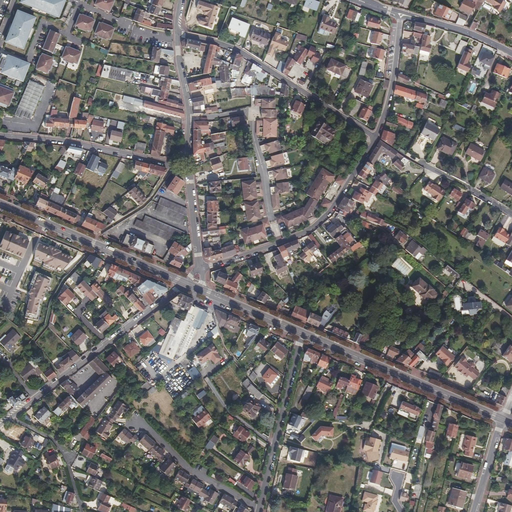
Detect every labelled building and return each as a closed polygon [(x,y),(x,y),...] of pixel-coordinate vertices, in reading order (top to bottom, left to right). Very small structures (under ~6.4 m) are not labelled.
[(22,0),(20,7),(61,19),(66,0),(22,0)] [(97,0),(94,7),(110,14),(116,1),(114,0),(97,0)] [(161,0),(152,0),(151,4),(152,5),(161,9),(164,1),(161,0)] [(319,2),(313,0),(305,0),(304,6),(316,11),(319,2)] [(470,12),(474,3),(468,0),(463,0),(460,8),(470,12)] [(475,8),(479,10),(481,6),(482,3),(476,0),(468,0),(474,3),(477,4),(475,8)] [(212,30),(218,8),(198,2),(195,10),(203,12),(201,18),(198,18),(196,26),(212,30)] [(452,9),(439,3),(435,12),(448,19),(452,9)] [(482,3),(481,6),(498,15),(501,9),(497,8),(495,9),(483,3),(482,3)] [(161,9),(152,5),(148,14),(150,15),(153,15),(157,17),(161,9)] [(150,15),(148,14),(145,12),(137,9),(135,14),(143,17),(148,18),(150,15)] [(5,45),(24,52),(36,17),(17,10),(5,45)] [(356,25),(360,13),(357,12),(357,13),(349,10),(347,18),(354,20),(353,24),(356,25)] [(143,17),(135,14),(132,20),(140,23),(143,17)] [(91,34),(96,21),(79,15),(74,28),(91,34)] [(371,15),(368,24),(380,28),(383,20),(375,18),(375,16),(371,15)] [(323,16),(318,28),(334,33),(337,24),(328,21),(329,18),(323,16)] [(249,25),(232,19),(229,28),(240,32),(239,35),(244,37),(249,25)] [(426,25),(415,22),(413,30),(424,32),(426,25)] [(94,36),(110,43),(116,30),(99,23),(94,36)] [(266,45),(270,35),(254,29),(250,38),(266,45)] [(54,54),(60,34),(49,31),(43,51),(54,54)] [(274,37),(273,36),(266,54),(271,56),(274,47),(284,51),(288,42),(279,39),(280,34),(275,32),(274,37)] [(423,35),(414,32),(413,36),(419,38),(418,42),(420,42),(419,44),(421,45),(423,35)] [(431,37),(424,35),(423,35),(421,45),(420,54),(428,56),(431,45),(429,45),(431,37)] [(198,51),(201,42),(184,38),(181,41),(181,47),(184,48),(198,51)] [(404,44),(402,52),(418,55),(419,47),(414,46),(415,41),(411,40),(410,45),(404,44)] [(220,47),(210,45),(203,74),(210,73),(211,64),(212,58),(216,59),(217,52),(219,52),(220,47)] [(293,59),(295,61),(300,64),(309,50),(300,45),(297,48),(299,50),(293,59)] [(456,52),(462,55),(466,48),(459,45),(456,52)] [(66,47),(61,61),(78,66),(82,53),(66,47)] [(165,54),(173,56),(173,51),(160,49),(153,48),(152,48),(150,61),(158,63),(160,51),(161,51),(165,54)] [(383,55),(384,50),(379,49),(375,48),(372,57),(380,59),(382,55),(383,55)] [(481,58),(472,52),(467,60),(477,66),(481,58)] [(242,56),(236,53),(232,64),(238,67),(242,56)] [(0,72),(1,73),(0,76),(24,84),(31,64),(1,54),(0,55),(0,72)] [(41,54),(35,71),(49,76),(55,59),(41,54)] [(282,73),(286,76),(295,61),(293,59),(289,56),(282,73)] [(228,63),(216,59),(212,58),(211,64),(219,65),(221,81),(215,81),(215,78),(210,78),(211,83),(215,83),(216,87),(221,87),(221,83),(229,83),(228,66),(228,63)] [(345,65),(331,58),(329,63),(327,63),(325,66),(326,68),(340,75),(345,65)] [(253,64),(250,62),(245,73),(250,75),(256,75),(255,70),(250,70),(251,68),(253,64)] [(510,69),(497,63),(493,72),(507,79),(510,69)] [(261,70),(253,64),(251,68),(250,70),(255,70),(259,73),(261,70)] [(128,71),(104,65),(101,77),(124,82),(126,73),(128,73),(128,71)] [(161,78),(167,79),(169,68),(160,66),(158,77),(161,78)] [(398,73),(397,80),(406,84),(409,78),(406,76),(398,73)] [(161,91),(168,93),(170,84),(179,86),(179,81),(167,79),(161,78),(160,80),(163,81),(161,91)] [(210,78),(197,81),(198,85),(199,89),(202,88),(202,86),(212,85),(211,83),(210,78)] [(17,108),(32,115),(44,87),(30,80),(17,108)] [(373,86),(361,80),(355,91),(367,97),(373,86)] [(188,83),(190,92),(195,90),(194,87),(196,86),(196,85),(198,85),(197,81),(188,83)] [(471,82),(468,92),(474,94),(477,84),(471,82)] [(217,91),(216,87),(215,83),(211,83),(212,85),(202,86),(202,88),(203,90),(204,94),(214,93),(214,92),(217,91)] [(289,87),(283,83),(282,88),(280,96),(288,96),(289,87)] [(396,85),(394,94),(404,96),(407,89),(396,85)] [(0,104),(10,108),(15,92),(0,86),(0,104)] [(158,103),(183,110),(183,105),(177,104),(178,102),(171,101),(171,102),(166,101),(168,93),(161,91),(141,86),(140,92),(151,94),(151,95),(156,96),(155,102),(158,103)] [(261,95),(270,96),(269,95),(270,91),(270,88),(267,87),(267,89),(260,90),(261,95)] [(407,89),(404,96),(415,100),(417,92),(407,89)] [(485,93),(481,101),(494,107),(500,93),(492,90),(490,95),(485,93)] [(427,95),(417,92),(415,100),(424,103),(425,102),(427,95)] [(193,106),(193,114),(201,114),(200,105),(204,105),(202,97),(191,99),(193,106)] [(70,117),(76,119),(80,100),(74,98),(70,117)] [(262,106),(262,108),(264,108),(268,108),(272,108),(275,108),(275,100),(255,99),(255,106),(262,106)] [(447,102),(441,99),(439,106),(445,108),(447,102)] [(143,107),(184,118),(183,111),(144,101),(143,107)] [(304,105),(296,101),(291,110),(300,114),(304,105)] [(373,107),(366,104),(364,107),(363,107),(359,117),(367,121),(372,111),(371,111),(373,107)] [(30,120),(32,115),(17,108),(14,116),(21,119),(23,117),(30,120)] [(264,110),(262,110),(262,118),(266,118),(269,118),(274,118),(277,118),(277,110),(272,110),(272,108),(268,108),(268,110),(264,110)] [(89,115),(87,122),(87,123),(92,124),(91,130),(102,132),(102,130),(104,130),(105,125),(103,125),(104,122),(93,120),(94,116),(89,115)] [(247,124),(245,116),(238,117),(237,115),(232,116),(232,119),(231,119),(233,127),(247,124)] [(395,123),(399,124),(406,127),(409,122),(397,117),(395,123)] [(54,119),(50,118),(49,121),(46,121),(46,128),(53,128),(53,127),(54,119)] [(257,121),(257,128),(276,128),(276,119),(274,119),(274,118),(269,118),(269,119),(266,119),(264,119),(264,121),(257,121)] [(69,120),(56,119),(54,119),(53,127),(68,128),(69,120)] [(207,119),(200,119),(198,120),(198,122),(193,122),(193,130),(204,130),(208,130),(208,122),(207,122),(207,119)] [(387,120),(386,123),(397,128),(399,124),(395,123),(387,120)] [(75,121),(75,129),(85,130),(87,123),(87,122),(75,121)] [(335,132),(318,121),(310,134),(318,139),(321,134),(330,140),(335,132)] [(439,129),(426,122),(421,133),(434,140),(439,129)] [(157,123),(155,130),(165,132),(166,125),(157,123)] [(276,128),(257,128),(256,135),(263,135),(263,137),(267,137),(269,137),(268,139),(272,139),(272,137),(276,137),(276,128)] [(150,155),(159,157),(164,135),(175,137),(175,135),(165,132),(155,130),(150,155)] [(193,130),(192,140),(199,140),(200,134),(202,134),(203,133),(209,133),(209,130),(208,130),(204,130),(193,130)] [(118,143),(120,133),(112,131),(109,142),(114,143),(114,142),(118,143)] [(394,134),(383,131),(380,138),(389,145),(392,145),(395,138),(393,137),(394,134)] [(457,144),(443,137),(437,149),(451,155),(457,144)] [(277,140),(260,146),(262,153),(268,151),(270,150),(271,153),(280,150),(277,140)] [(380,140),(366,162),(372,166),(382,151),(393,158),(395,156),(398,158),(393,164),(400,171),(405,166),(400,162),(404,157),(380,140)] [(202,152),(214,149),(213,142),(201,145),(202,152)] [(484,151),(471,144),(466,153),(480,160),(484,151)] [(200,153),(202,160),(204,159),(202,152),(201,145),(199,146),(193,147),(193,155),(200,153)] [(69,147),(63,147),(59,153),(63,156),(66,152),(69,147)] [(82,150),(69,147),(66,152),(74,154),(73,158),(79,159),(82,150)] [(265,162),(267,169),(273,167),(284,163),(281,153),(272,156),(273,159),(271,160),(265,162)] [(98,158),(90,155),(85,167),(84,169),(92,172),(93,169),(103,173),(106,166),(96,161),(98,158)] [(218,156),(209,159),(214,170),(221,167),(220,163),(222,161),(223,159),(222,157),(221,155),(218,156)] [(142,164),(135,162),(133,170),(140,171),(142,164)] [(366,162),(362,169),(367,173),(371,167),(372,166),(366,162)] [(125,166),(119,163),(118,165),(111,176),(116,179),(120,173),(125,166)] [(84,169),(85,167),(78,164),(74,174),(78,176),(80,177),(81,177),(84,169)] [(147,173),(149,165),(142,164),(140,171),(139,174),(143,178),(147,173)] [(147,173),(160,176),(163,175),(166,169),(149,165),(147,173)] [(0,166),(0,177),(12,183),(14,179),(19,169),(13,167),(11,170),(0,166)] [(19,169),(14,179),(25,184),(33,172),(20,166),(19,169)] [(285,168),(268,172),(269,179),(276,177),(277,177),(278,180),(287,178),(285,168)] [(322,168),(318,175),(329,182),(330,183),(334,176),(322,168)] [(495,174),(483,168),(479,177),(490,183),(495,174)] [(214,182),(219,181),(223,181),(231,180),(250,177),(249,170),(247,170),(247,169),(237,170),(238,173),(214,176),(214,182)] [(362,169),(358,175),(363,179),(367,173),(362,169)] [(38,174),(32,183),(43,190),(51,176),(51,175),(47,174),(45,178),(38,174)] [(318,175),(314,181),(325,188),(329,182),(318,175)] [(175,196),(183,183),(175,178),(166,190),(175,196)] [(376,180),(371,188),(369,191),(372,193),(375,196),(378,192),(383,184),(380,182),(376,180)] [(511,184),(505,180),(500,187),(511,194),(511,184)] [(214,182),(208,183),(209,193),(220,191),(219,181),(214,182)] [(262,189),(261,182),(254,183),(254,181),(241,182),(242,191),(262,189)] [(314,181),(310,188),(321,194),(325,188),(314,181)] [(279,194),(289,192),(288,182),(278,183),(278,187),(277,187),(270,188),(271,195),(272,195),(279,194)] [(445,191),(439,187),(438,188),(435,185),(429,182),(424,189),(433,195),(432,197),(438,201),(439,199),(445,191)] [(383,184),(378,192),(381,194),(386,186),(383,184)] [(139,206),(146,200),(134,187),(127,193),(139,206)] [(355,192),(351,198),(361,203),(362,204),(364,200),(368,192),(360,187),(357,193),(355,192)] [(403,197),(405,192),(395,187),(393,190),(403,197)] [(310,188),(306,194),(311,197),(316,201),(321,194),(310,188)] [(454,188),(450,195),(458,200),(462,193),(454,188)] [(263,195),(262,189),(242,191),(243,200),(247,199),(248,201),(251,201),(251,199),(253,199),(256,198),(256,196),(263,195)] [(369,191),(368,192),(364,200),(367,202),(372,193),(369,191)] [(35,206),(44,210),(48,202),(43,200),(45,196),(41,193),(35,206)] [(206,196),(206,212),(215,212),(217,212),(217,197),(206,196)] [(305,207),(302,208),(307,220),(307,221),(314,219),(311,211),(317,201),(316,201),(311,197),(305,207)] [(344,197),(342,200),(352,206),(353,202),(344,197)] [(187,217),(186,209),(160,198),(157,204),(185,216),(187,217)] [(475,205),(466,199),(462,204),(472,210),(475,205)] [(342,200),(339,204),(350,209),(352,206),(342,200)] [(265,209),(264,202),(261,202),(257,203),(257,201),(254,202),(251,203),(251,201),(248,201),(248,203),(244,204),(246,213),(265,209)] [(58,217),(62,208),(48,202),(44,210),(58,217)] [(185,216),(157,204),(155,211),(182,223),(185,216)] [(339,204),(337,208),(340,209),(348,213),(350,209),(339,204)] [(67,210),(62,208),(58,217),(71,222),(75,223),(78,215),(72,212),(67,210)] [(108,217),(111,220),(116,214),(109,208),(102,213),(108,217)] [(302,208),(296,211),(300,223),(307,220),(302,208)] [(265,209),(246,213),(248,221),(252,221),(252,222),(255,221),(254,220),(256,219),(260,219),(260,217),(266,216),(265,209)] [(340,209),(338,213),(346,217),(348,213),(340,209)] [(362,211),(359,217),(365,219),(367,213),(367,212),(362,210),(362,211)] [(296,211),(289,214),(293,226),(300,223),(296,211)] [(215,212),(206,212),(207,229),(215,227),(215,212)] [(367,212),(367,213),(371,215),(382,221),(383,220),(367,212)] [(338,213),(335,218),(339,220),(343,225),(345,225),(350,220),(338,213)] [(384,229),(387,224),(382,221),(371,215),(367,213),(365,219),(379,225),(384,229)] [(275,217),(275,221),(282,218),(285,229),(293,226),(289,214),(281,217),(281,215),(275,217)] [(142,223),(172,235),(181,239),(184,233),(145,216),(142,223)] [(96,233),(107,226),(90,220),(86,218),(85,217),(81,226),(96,233)] [(262,225),(254,227),(258,239),(265,237),(262,225),(268,223),(267,219),(260,221),(262,225)] [(136,221),(172,236),(172,235),(142,223),(136,220),(136,221)] [(170,242),(172,236),(136,221),(134,226),(170,242)] [(333,224),(338,232),(340,234),(340,235),(350,248),(356,243),(354,240),(353,240),(344,227),(342,228),(337,221),(333,224)] [(364,226),(373,232),(375,230),(368,225),(369,224),(366,222),(364,226)] [(454,222),(451,228),(455,231),(459,225),(454,222)] [(322,223),(321,225),(331,237),(338,232),(333,224),(327,229),(326,227),(322,223)] [(254,227),(247,230),(251,242),(258,239),(254,227)] [(494,236),(505,243),(508,239),(510,235),(504,231),(505,230),(500,227),(500,229),(499,228),(494,236)] [(251,242),(247,228),(239,230),(243,244),(251,242)] [(468,231),(469,231),(464,228),(460,235),(464,238),(465,237),(468,231)] [(481,248),(489,234),(481,229),(477,235),(480,236),(478,239),(478,240),(476,244),(481,248)] [(394,237),(398,240),(403,234),(399,231),(394,237)] [(310,234),(307,236),(311,242),(317,248),(319,246),(310,234)] [(403,234),(398,240),(402,243),(406,237),(403,234)] [(123,244),(150,256),(154,247),(127,235),(123,244)] [(340,235),(334,239),(341,247),(327,257),(331,263),(350,248),(340,235)] [(295,240),(283,245),(286,252),(288,256),(289,258),(291,256),(289,251),(299,247),(295,240)] [(429,252),(415,241),(411,246),(412,247),(408,251),(417,259),(421,254),(424,257),(429,252)] [(178,254),(184,249),(174,242),(168,253),(175,257),(178,254)] [(311,242),(305,246),(311,254),(313,252),(315,255),(317,253),(318,255),(321,253),(317,248),(311,242)] [(191,251),(190,244),(187,246),(184,249),(178,254),(175,257),(169,264),(179,268),(183,260),(177,258),(181,255),(183,257),(191,251)] [(221,258),(238,252),(238,244),(233,246),(233,245),(220,249),(220,250),(221,258)] [(277,247),(278,250),(281,255),(283,260),(289,258),(288,256),(286,252),(283,245),(277,247)] [(305,246),(302,250),(303,252),(307,256),(304,258),(307,262),(313,257),(315,260),(315,259),(311,254),(305,246)] [(6,261),(24,267),(28,255),(9,249),(6,261)] [(213,260),(221,258),(220,250),(212,251),(213,260)] [(278,264),(273,267),(276,274),(287,269),(283,260),(281,255),(278,250),(271,252),(274,256),(273,257),(276,262),(277,261),(278,264)] [(211,261),(213,260),(212,251),(206,252),(203,252),(204,258),(211,261)] [(298,255),(302,260),(304,258),(307,256),(303,252),(298,255)] [(163,261),(169,264),(175,257),(168,253),(163,261)] [(91,255),(86,260),(87,261),(84,264),(87,268),(91,265),(95,269),(97,268),(99,269),(104,261),(91,255)] [(398,258),(392,265),(405,276),(411,269),(398,258)] [(496,259),(493,263),(501,268),(504,264),(496,259)] [(259,263),(248,266),(251,276),(262,273),(259,263)] [(107,275),(112,277),(118,267),(111,264),(107,275)] [(457,281),(461,276),(447,265),(443,269),(457,281)] [(118,267),(112,277),(117,279),(119,275),(128,278),(132,273),(118,267)] [(78,286),(83,280),(84,280),(76,272),(69,278),(78,286)] [(214,281),(223,284),(226,279),(227,276),(218,272),(214,281)] [(223,284),(223,286),(234,291),(237,284),(235,283),(241,275),(237,272),(231,279),(230,281),(226,279),(223,284)] [(141,277),(132,273),(128,278),(127,279),(134,284),(141,277)] [(137,288),(147,280),(141,277),(134,284),(135,286),(132,289),(133,290),(135,292),(138,289),(137,288)] [(69,278),(66,282),(74,290),(78,286),(69,278)] [(427,285),(418,278),(410,287),(419,294),(419,295),(423,299),(424,299),(429,303),(437,294),(432,290),(432,289),(428,285),(427,285)] [(142,295),(157,284),(147,280),(137,288),(138,289),(142,295)] [(90,287),(96,293),(101,288),(95,282),(90,287)] [(144,297),(149,305),(168,291),(167,288),(157,284),(142,295),(144,297)] [(128,291),(122,285),(119,289),(124,294),(124,295),(128,291)] [(96,293),(110,307),(115,303),(101,288),(96,293)] [(256,300),(264,304),(268,297),(262,291),(256,300)] [(59,293),(57,297),(63,302),(66,298),(59,293)] [(134,304),(138,300),(132,294),(128,298),(134,304)] [(192,305),(194,300),(180,294),(170,302),(189,311),(184,321),(174,317),(169,328),(170,328),(159,353),(172,359),(175,354),(182,357),(186,354),(196,329),(198,330),(200,329),(202,324),(204,323),(208,314),(207,312),(192,305)] [(465,302),(463,303),(463,310),(467,309),(469,311),(469,314),(476,313),(476,310),(477,308),(480,308),(479,301),(475,301),(474,297),(467,297),(467,300),(465,302)] [(141,311),(145,308),(138,300),(134,304),(141,311)] [(433,301),(423,312),(424,313),(434,302),(433,301)] [(277,310),(287,314),(289,307),(284,304),(277,310)] [(305,321),(309,313),(309,312),(295,306),(291,315),(305,321)] [(238,324),(240,320),(217,310),(215,311),(220,328),(224,327),(238,332),(241,325),(238,324)] [(410,323),(421,311),(420,310),(409,322),(410,323)] [(100,333),(117,318),(115,315),(112,318),(105,311),(99,317),(101,319),(94,326),(100,333)] [(321,319),(327,321),(331,313),(325,311),(321,319)] [(423,312),(421,311),(410,323),(415,327),(428,317),(424,313),(423,312)] [(305,321),(317,326),(321,318),(309,313),(305,321)] [(50,322),(48,327),(64,342),(67,339),(50,322)] [(258,335),(261,329),(251,324),(248,330),(249,331),(255,333),(251,337),(247,343),(250,345),(258,335)] [(323,329),(349,340),(350,336),(348,334),(348,333),(328,324),(323,329)] [(20,337),(13,329),(0,342),(9,352),(16,347),(13,344),(20,337)] [(87,337),(79,329),(70,338),(78,345),(87,337)] [(148,332),(139,338),(145,346),(147,344),(149,346),(156,342),(148,332)] [(353,342),(358,344),(362,335),(357,332),(353,342)] [(270,344),(261,337),(256,345),(264,352),(270,344)] [(288,351),(277,342),(270,350),(282,359),(288,351)] [(129,346),(125,350),(131,358),(140,350),(137,347),(135,345),(134,343),(129,346)] [(201,367),(211,361),(214,365),(222,360),(212,345),(194,357),(201,367)] [(386,352),(395,356),(401,350),(389,345),(386,352)] [(454,356),(442,345),(436,353),(442,359),(441,361),(441,363),(444,366),(446,366),(454,356)] [(511,347),(510,345),(502,356),(511,362),(510,363),(511,364),(511,347)] [(305,354),(304,360),(306,360),(308,355),(310,356),(309,357),(312,358),(315,352),(308,349),(305,354)] [(395,360),(406,365),(410,360),(414,355),(411,352),(407,349),(395,360)] [(59,373),(80,358),(72,350),(67,354),(69,357),(55,367),(59,373)] [(422,359),(424,361),(427,358),(419,350),(418,351),(414,355),(410,360),(406,365),(411,367),(419,359),(420,360),(422,359)] [(114,351),(110,356),(119,365),(123,361),(114,351)] [(312,358),(310,363),(313,365),(314,362),(318,364),(322,355),(315,352),(312,358)] [(315,369),(319,371),(320,371),(322,366),(326,357),(322,355),(318,364),(315,369)] [(119,365),(110,356),(106,359),(115,369),(119,365)] [(99,360),(97,357),(88,364),(101,377),(75,401),(79,404),(82,408),(101,390),(108,385),(115,377),(99,360)] [(323,373),(331,359),(326,357),(322,366),(320,371),(323,373)] [(466,361),(462,357),(454,367),(458,371),(462,374),(466,377),(468,375),(474,380),(479,373),(473,368),(474,367),(474,365),(472,363),(470,363),(469,365),(465,362),(466,361)] [(39,375),(34,369),(30,364),(18,373),(25,381),(34,374),(36,377),(39,375)] [(187,370),(193,379),(200,374),(194,365),(187,370)] [(277,375),(279,372),(272,366),(269,369),(277,375)] [(56,376),(51,368),(43,374),(49,381),(56,376)] [(277,375),(269,369),(263,377),(270,383),(277,375)] [(249,376),(253,382),(257,377),(253,371),(249,376)] [(356,376),(352,375),(350,380),(348,386),(346,391),(355,394),(356,394),(362,381),(355,378),(356,376)] [(316,386),(330,393),(334,383),(325,379),(326,378),(322,376),(316,386)] [(345,385),(348,386),(350,380),(340,376),(336,387),(344,390),(345,385)] [(258,399),(263,394),(251,384),(247,378),(242,383),(246,388),(258,399)] [(78,388),(68,379),(60,385),(70,396),(78,388)] [(143,391),(145,393),(148,391),(152,388),(146,382),(140,388),(143,391)] [(371,404),(375,406),(380,395),(376,393),(378,387),(367,383),(362,394),(373,399),(371,404)] [(108,385),(101,390),(105,394),(109,395),(112,392),(111,389),(108,385)] [(299,404),(305,408),(315,389),(309,386),(299,404)] [(143,391),(135,397),(137,400),(145,393),(143,391)] [(7,399),(13,408),(26,398),(22,393),(14,399),(12,395),(7,399)] [(333,415),(335,417),(344,395),(341,394),(333,415)] [(502,406),(506,397),(499,394),(495,403),(502,406)] [(79,404),(75,401),(70,396),(68,397),(58,407),(58,408),(56,410),(60,414),(68,406),(73,410),(79,404)] [(253,403),(249,400),(246,403),(247,404),(246,405),(245,405),(243,407),(244,409),(243,409),(244,410),(244,411),(246,413),(247,412),(250,414),(250,416),(252,417),(253,417),(254,417),(255,417),(257,415),(256,414),(258,412),(259,412),(261,409),(261,408),(261,407),(260,407),(261,406),(258,404),(258,405),(254,402),(253,403)] [(418,407),(403,401),(399,409),(409,414),(408,417),(416,421),(421,409),(418,407)] [(111,415),(109,418),(114,422),(115,422),(117,419),(118,420),(124,412),(125,413),(129,408),(119,402),(113,411),(115,412),(112,416),(111,415)] [(437,430),(442,406),(439,404),(436,414),(434,414),(434,416),(435,418),(432,429),(437,430)] [(205,410),(202,406),(193,413),(196,417),(205,410)] [(429,407),(426,406),(419,429),(425,431),(425,429),(424,429),(429,407)] [(51,415),(44,408),(41,411),(40,411),(37,414),(34,417),(42,424),(51,415)] [(196,417),(193,420),(199,428),(206,423),(205,422),(208,420),(211,417),(205,410),(196,417)] [(301,416),(294,413),(289,424),(297,428),(301,419),(302,417),(301,416)] [(80,434),(84,437),(88,432),(96,421),(92,418),(80,434)] [(109,418),(108,418),(106,422),(107,422),(104,426),(102,424),(97,434),(107,440),(110,436),(108,434),(113,426),(112,426),(114,422),(109,418)] [(458,426),(450,424),(447,436),(455,437),(458,426)] [(321,426),(311,436),(316,441),(323,434),(324,436),(333,436),(334,427),(321,426)] [(249,433),(240,427),(237,428),(234,432),(233,435),(237,437),(237,438),(243,442),(249,433)] [(134,444),(138,439),(136,436),(134,438),(125,430),(118,437),(128,445),(131,441),(134,444)] [(430,459),(434,442),(432,442),(435,432),(429,430),(426,441),(427,441),(425,447),(428,448),(426,457),(428,458),(428,459),(430,459)] [(74,436),(80,442),(84,437),(80,434),(77,432),(74,436)] [(150,452),(155,445),(156,445),(146,435),(141,441),(138,439),(134,444),(136,446),(139,443),(150,452)] [(219,439),(214,435),(210,441),(215,444),(219,439)] [(475,444),(477,438),(467,435),(463,449),(466,451),(465,455),(472,457),(473,452),(472,451),(474,444),(475,444)] [(364,439),(362,450),(368,451),(366,459),(375,461),(376,458),(378,458),(382,438),(370,436),(370,440),(364,439)] [(26,437),(21,445),(29,449),(33,441),(26,437)] [(389,458),(407,460),(409,451),(405,450),(405,445),(391,443),(389,458)] [(96,449),(87,444),(82,454),(91,458),(96,449)] [(158,461),(161,464),(165,459),(162,456),(164,453),(155,445),(150,452),(149,452),(158,460),(158,461)] [(246,451),(250,454),(254,448),(251,446),(246,451)] [(200,462),(209,449),(206,447),(197,459),(200,462)] [(24,452),(17,448),(13,455),(11,458),(7,465),(15,470),(16,470),(19,465),(22,461),(23,459),(20,458),(24,452)] [(233,461),(242,467),(249,457),(241,451),(233,461)] [(44,455),(51,469),(59,465),(54,455),(49,457),(47,454),(44,455)] [(165,459),(161,464),(163,466),(160,470),(168,477),(177,466),(169,460),(168,461),(165,459)] [(99,467),(90,463),(87,472),(95,476),(99,467)] [(473,466),(462,463),(458,476),(469,479),(473,466)] [(295,475),(297,469),(289,467),(287,473),(286,473),(285,478),(284,483),(283,488),(294,490),(298,476),(295,475)] [(372,468),(369,481),(379,483),(382,470),(372,468)] [(189,488),(189,487),(192,482),(189,480),(191,477),(181,470),(175,479),(186,485),(185,486),(189,488)] [(247,477),(243,474),(238,481),(242,484),(247,477)] [(102,482),(92,477),(88,487),(98,491),(102,482)] [(250,490),(255,482),(247,477),(242,484),(250,490)] [(199,494),(203,497),(206,491),(203,489),(205,486),(194,479),(192,482),(189,487),(200,493),(199,494)] [(467,492),(452,488),(448,504),(462,508),(467,492)] [(206,491),(203,497),(206,499),(205,500),(213,505),(219,494),(211,489),(209,493),(206,491)] [(362,510),(368,511),(374,511),(378,494),(364,491),(361,500),(364,501),(362,510)] [(402,492),(400,500),(406,502),(408,494),(402,492)] [(102,511),(108,511),(114,499),(102,494),(98,502),(101,504),(98,510),(102,511)] [(225,494),(220,503),(230,509),(231,508),(235,510),(236,507),(238,504),(235,503),(236,500),(225,494)] [(331,495),(326,511),(338,511),(342,499),(331,495)] [(188,504),(191,501),(184,497),(182,496),(176,507),(184,511),(187,511),(189,509),(188,508),(187,507),(188,504)] [(503,511),(506,504),(495,500),(493,507),(494,507),(492,511),(503,511)]
